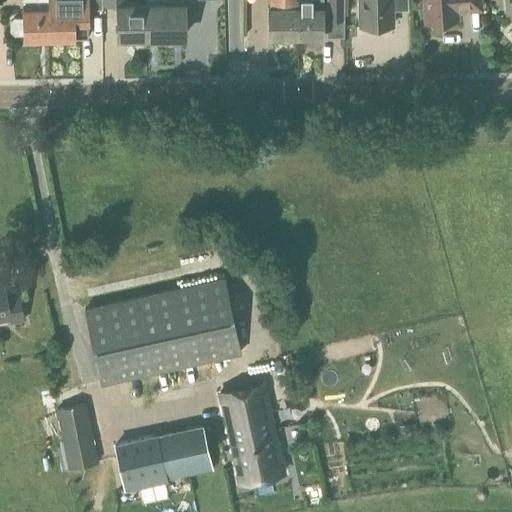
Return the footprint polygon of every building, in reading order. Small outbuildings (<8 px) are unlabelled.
[(35,0),(36,8),(23,8),(23,18),(15,18),(11,22),(11,30),(15,34),(24,34),(24,39),(49,38),(47,0),(35,0)] [(79,38),(79,22),(87,22),(87,9),(102,9),(102,1),(101,1),(101,0),(47,0),(49,38),(79,38)] [(101,0),(101,1),(117,0),(118,37),(147,36),(146,4),(127,4),(127,0),(101,0)] [(146,4),(147,36),(184,35),(183,0),(165,0),(165,4),(146,4)] [(272,0),(272,8),(268,8),(269,36),(301,36),(300,0),(272,0)] [(323,0),(300,0),(301,36),(307,35),(307,39),(310,42),(320,42),(323,39),(323,35),(324,35),(324,7),(323,7),(323,0)] [(327,0),(328,19),(346,19),(346,0),(327,0)] [(360,0),(361,26),(394,25),(393,0),(360,0)] [(458,11),(483,9),(481,0),(424,0),(427,22),(459,20),(458,11)] [(226,277),(87,308),(103,383),(242,352),(226,277)] [(0,288),(0,319),(11,318),(12,323),(25,320),(20,294),(7,297),(5,287),(0,288)] [(263,383),(220,392),(240,482),(283,473),(263,383)] [(58,408),(70,466),(99,461),(86,402),(58,408)] [(203,425),(115,445),(125,489),(153,483),(164,480),(165,480),(213,469),(203,425)]
